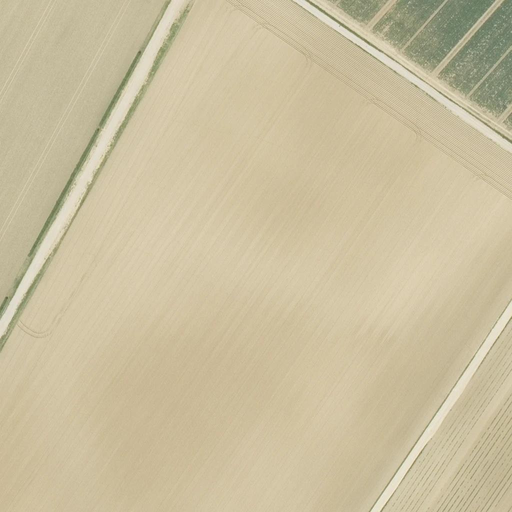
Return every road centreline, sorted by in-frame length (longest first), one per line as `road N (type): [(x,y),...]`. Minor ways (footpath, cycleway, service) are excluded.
road 1 (track): [(0,324),(173,0)]
road 2 (track): [(298,0),(511,148)]
road 3 (track): [(370,511),(511,302)]
